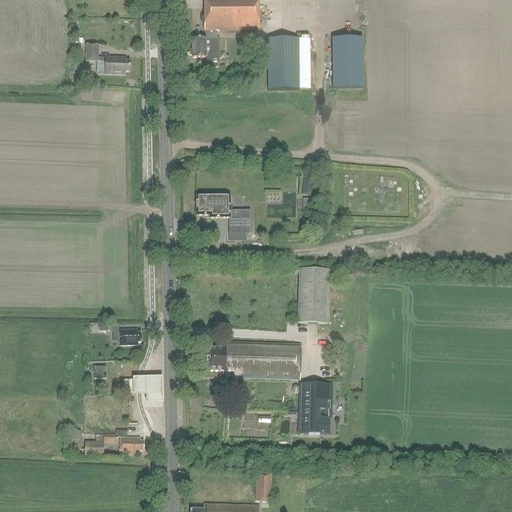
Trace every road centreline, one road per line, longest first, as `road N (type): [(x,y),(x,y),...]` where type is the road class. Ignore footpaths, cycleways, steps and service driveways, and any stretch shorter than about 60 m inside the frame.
road 1 (track): [(168,249),(308,252),(412,233),(436,209),(436,189),(409,166),(167,146)]
road 2 (primary): [(171,511),(164,0)]
road 3 (track): [(321,157),(317,34)]
